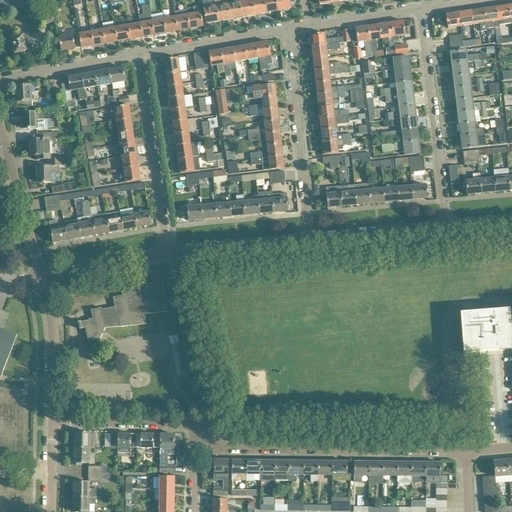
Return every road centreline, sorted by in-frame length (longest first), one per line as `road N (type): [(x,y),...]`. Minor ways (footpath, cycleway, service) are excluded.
road 1 (residential): [(465,451),(215,447),(194,429)]
road 2 (residential): [(446,226),(421,8)]
road 3 (residential): [(286,29),(309,239)]
road 4 (residential): [(167,252),(138,55)]
road 5 (unclassified): [(42,280),(0,125)]
road 6 (residential): [(286,29),(138,55)]
road 7 (unclassified): [(309,239),(167,252)]
road 8 (unclassified): [(53,421),(53,337),(42,280)]
road 9 (residential): [(194,429),(53,421)]
road 10 (residential): [(138,55),(0,79)]
road 11 (unclassified): [(446,226),(309,239)]
road 12 (residential): [(421,8),(286,29)]
road 13 (unclassified): [(167,252),(42,280)]
